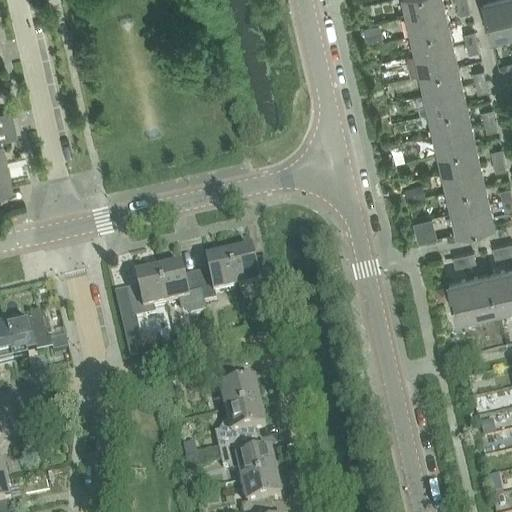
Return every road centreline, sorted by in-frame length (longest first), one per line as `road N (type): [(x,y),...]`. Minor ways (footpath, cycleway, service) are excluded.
road 1 (tertiary): [(422,511),(341,166)]
road 2 (residential): [(316,511),(274,344),(257,339),(102,375)]
road 3 (tertiary): [(68,229),(341,166)]
road 4 (residential): [(68,229),(19,0)]
road 5 (tertiary): [(341,166),(304,0)]
road 6 (residential): [(102,375),(68,229)]
road 7 (residential): [(91,511),(102,375)]
